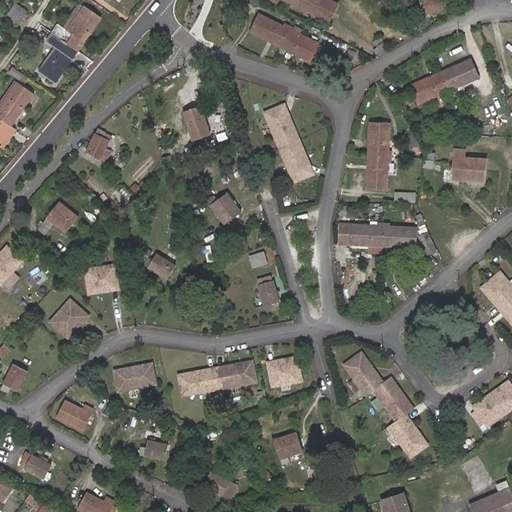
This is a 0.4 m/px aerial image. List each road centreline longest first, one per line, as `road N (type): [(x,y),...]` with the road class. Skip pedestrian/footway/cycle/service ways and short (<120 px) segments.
road 1 (residential): [(309,327),(212,345),(117,339),(24,417)]
road 2 (residential): [(0,230),(77,144),(192,42)]
road 3 (tertiary): [(0,189),(158,11)]
road 4 (residential): [(351,98),(323,246),(331,323)]
road 5 (residential): [(502,10),(475,14),(376,68),(351,98)]
road 6 (residential): [(24,417),(172,502)]
road 7 (residential): [(192,42),(351,98)]
road 8 (residential): [(390,334),(443,402),(510,358)]
road 9 (residential): [(268,199),(309,327)]
road 10 (track): [(236,78),(268,199)]
